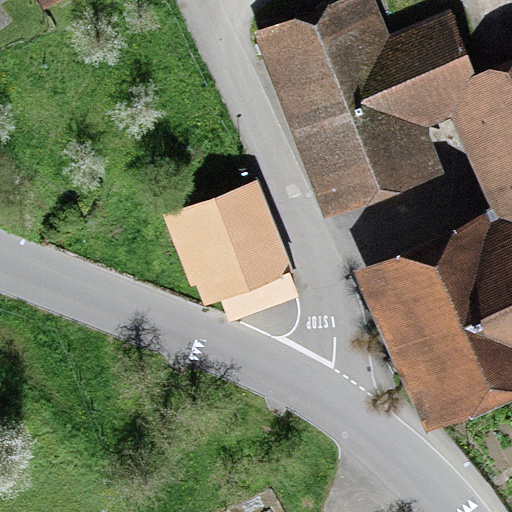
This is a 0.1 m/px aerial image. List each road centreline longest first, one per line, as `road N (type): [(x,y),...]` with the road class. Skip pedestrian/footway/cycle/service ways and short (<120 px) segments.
road 1 (residential): [(318,392),(330,365),(326,290),(305,226),(196,0)]
road 2 (tertiary): [(0,260),(318,392)]
road 3 (tertiary): [(318,392),(450,511)]
